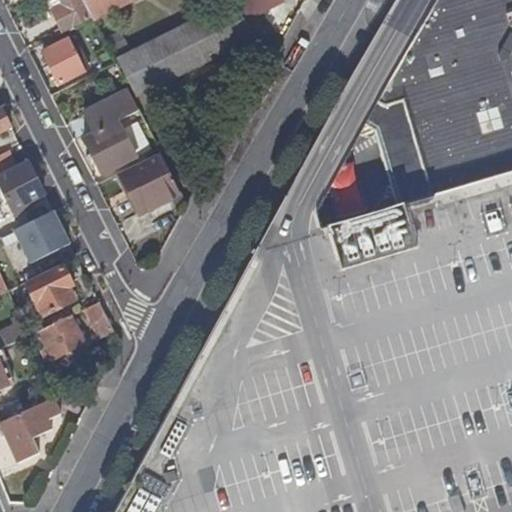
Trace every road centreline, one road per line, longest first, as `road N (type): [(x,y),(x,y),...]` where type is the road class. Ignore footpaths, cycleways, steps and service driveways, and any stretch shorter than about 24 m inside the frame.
road 1 (residential): [(156,344),(352,0)]
road 2 (residential): [(156,344),(0,48)]
road 3 (residential): [(66,511),(156,344)]
